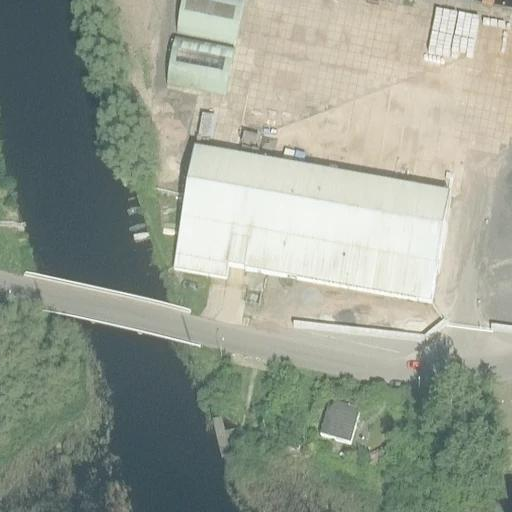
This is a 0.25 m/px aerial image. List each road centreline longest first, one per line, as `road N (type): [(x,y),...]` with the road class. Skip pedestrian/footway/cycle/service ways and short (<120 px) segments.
road 1 (unclassified): [(194,327),(388,373),(511,363)]
road 2 (unclassified): [(194,327),(25,290)]
